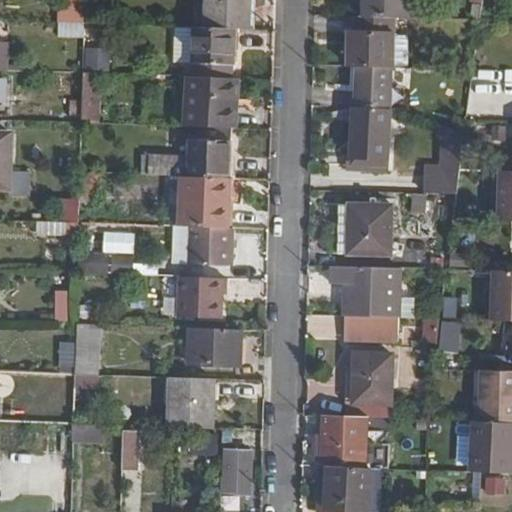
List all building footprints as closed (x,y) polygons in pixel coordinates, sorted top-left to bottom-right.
[(83,24),(83,0),(58,0),(58,23),(83,24)] [(247,29),(248,0),(206,0),(206,28),(233,29),(247,29)] [(406,18),(406,0),(365,0),(365,17),(395,18),(406,18)] [(392,66),(393,66),(395,18),(365,17),(354,16),(355,30),(348,30),(347,65),(357,65),(392,66)] [(171,63),(192,64),(192,27),(172,26),(171,63)] [(232,64),(233,29),(206,28),(192,27),(192,64),(192,76),(192,78),(216,79),(217,63),(232,64)] [(84,69),(107,70),(108,48),(85,47),(84,69)] [(391,109),(393,66),(392,66),(357,65),(355,107),(356,107),(385,108),(391,109)] [(80,74),(79,119),(96,119),(97,74),(80,74)] [(232,128),(236,128),(237,110),(231,110),(232,79),(216,79),(192,78),(190,127),(232,128)] [(388,167),(391,109),(385,108),(356,107),(355,107),(353,145),(353,154),(363,154),(362,166),(388,167)] [(457,191),(461,168),(465,133),(443,125),(440,176),(428,176),(428,190),(457,191)] [(228,178),(230,178),(232,128),(190,127),(190,155),(148,154),(148,159),(141,159),(141,174),(182,177),(228,178)] [(11,133),(0,132),(0,187),(10,188),(11,133)] [(346,165),(362,166),(363,154),(353,154),(353,145),(346,145),(346,165)] [(500,219),(511,219),(511,169),(503,169),(500,219)] [(183,226),(187,226),(228,227),(228,178),(182,177),(182,200),(183,226)] [(426,194),(411,193),(410,229),(424,229),(426,194)] [(348,215),(391,216),(391,202),(348,202),(348,215)] [(390,252),(391,216),(348,215),(347,252),(390,252)] [(60,234),(60,221),(35,222),(35,235),(60,234)] [(231,266),(233,227),(228,227),(187,226),(186,264),(231,266)] [(129,255),(106,257),(107,269),(130,268),(129,255)] [(77,274),(105,274),(106,257),(78,256),(77,274)] [(400,315),(401,267),(333,265),(333,282),(345,283),(344,314),(400,315)] [(494,319),(511,319),(511,270),(495,270),(494,319)] [(227,292),(228,278),(179,276),(178,327),(192,327),(222,328),(223,292),(227,292)] [(90,278),(89,319),(109,321),(111,278),(90,278)] [(67,321),(67,290),(53,290),(53,321),(67,321)] [(442,297),(441,317),(455,318),(456,298),(442,297)] [(437,342),(441,317),(428,317),(425,340),(437,342)] [(437,349),(454,352),(459,323),(442,320),(437,349)] [(74,373),(94,374),(96,324),(76,324),(74,373)] [(239,366),(241,329),(222,328),(192,327),(189,364),(239,366)] [(357,352),(355,402),(392,404),(393,353),(357,352)] [(484,405),(485,370),(478,370),(476,404),(484,405)] [(511,420),(511,419),(511,371),(485,370),(484,405),(483,419),(505,420),(511,420)] [(96,388),(97,374),(94,374),(74,373),(74,387),(96,388)] [(212,428),(213,379),(172,377),(170,427),(175,427),(212,428)] [(365,466),(367,415),(323,414),(321,464),(337,465),(365,466)] [(467,469),(509,471),(510,448),(504,448),(505,420),(483,419),(468,419),(467,469)] [(98,424),(73,424),(73,439),(97,439),(98,424)] [(133,466),(135,426),(123,426),(122,466),(133,466)] [(252,449),(223,448),(222,490),(251,491),(252,449)] [(337,465),(321,464),(320,497),(336,498),(337,465)] [(381,510),(381,467),(365,466),(337,465),(336,498),(343,498),(354,498),(355,509),(381,510)] [(504,496),(506,478),(485,476),(483,494),(504,496)] [(354,498),(343,498),(343,509),(355,509),(354,498)]
